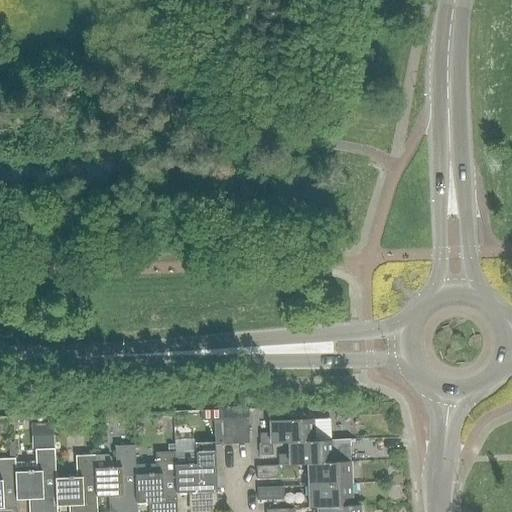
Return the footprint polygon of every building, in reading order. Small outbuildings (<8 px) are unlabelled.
[(221,414),(221,419),(234,418),(236,445),(249,444),(247,408),(221,409),(221,414)] [(221,409),(211,410),(212,419),(213,419),(221,419),(221,414),(221,409)] [(223,445),(236,445),(234,418),(221,419),(223,445)] [(221,419),(213,419),(215,446),(223,445),(221,419)] [(314,441),(313,419),(270,421),(270,433),(260,434),(261,445),(289,444),(288,443),(314,441)] [(51,420),(31,421),(32,449),(53,448),(51,420)] [(288,443),(289,444),(289,454),(278,455),(278,466),(307,465),(307,464),(333,463),(333,462),(332,440),(314,441),(288,443)] [(175,494),(176,494),(201,493),(201,511),(217,511),(214,443),(194,443),(195,465),(175,466),(174,466),(175,494)] [(273,456),(272,444),(261,445),(259,445),(259,457),(273,456)] [(95,497),(96,497),(121,496),(121,511),(136,511),(136,504),(134,476),(135,476),(135,465),(134,446),(114,447),(115,463),(111,464),(111,458),(107,455),(94,456),(95,469),(94,469),(95,497)] [(16,496),(16,500),(41,499),(41,511),(56,511),(56,507),(55,479),(54,449),(35,450),(35,467),(15,468),(14,468),(15,496),(16,496)] [(136,504),(161,502),(161,511),(176,511),(176,494),(175,494),(174,466),(175,466),(174,452),(155,453),(155,465),(135,465),(135,476),(134,476),(136,504)] [(56,507),(81,505),(81,511),(96,511),(96,497),(95,497),(94,469),(95,469),(94,456),(75,456),(76,478),(55,479),(56,507)] [(0,508),(2,509),(1,511),(16,511),(16,500),(16,496),(15,496),(14,468),(15,468),(14,460),(0,460),(0,508)] [(307,464),(307,465),(308,486),(352,484),(351,461),(333,462),(333,463),(307,464)] [(255,467),(256,480),(278,479),(278,466),(255,467)] [(352,484),(308,486),(309,509),(317,508),(353,506),(353,505),(352,484)] [(257,488),(257,501),(283,500),(283,487),(257,488)]
